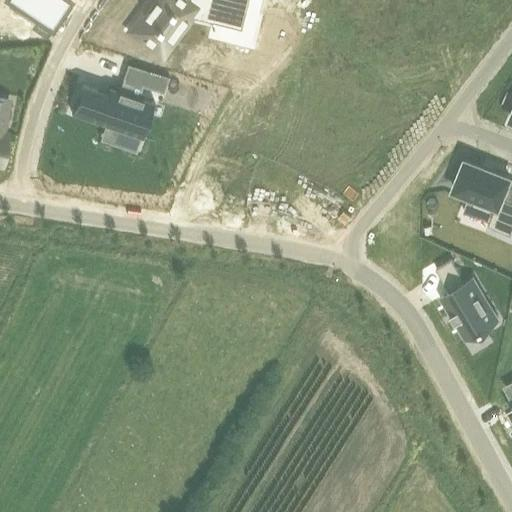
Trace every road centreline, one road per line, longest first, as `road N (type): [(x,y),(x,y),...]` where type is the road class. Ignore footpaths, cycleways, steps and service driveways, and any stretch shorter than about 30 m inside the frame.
road 1 (unclassified): [(344,258),(12,200)]
road 2 (residential): [(344,258),(413,320),(511,496)]
road 3 (residential): [(87,0),(61,38),(12,200)]
road 4 (unclassified): [(449,121),(344,258)]
